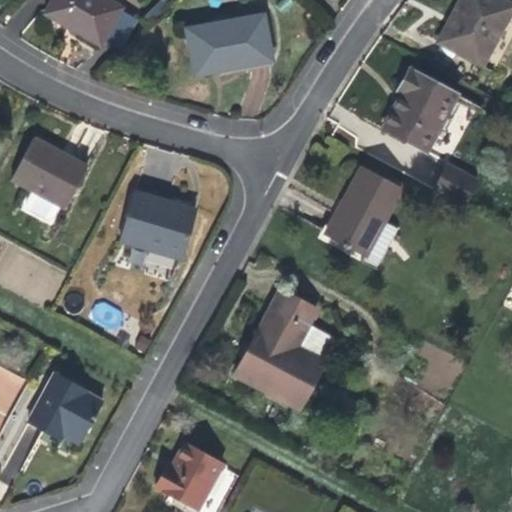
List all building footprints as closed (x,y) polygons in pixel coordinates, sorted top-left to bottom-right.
[(109,0),(51,0),(44,12),(101,45),(122,7),(109,0)] [(455,19),(442,43),(482,65),(511,8),(511,5),(503,0),(459,0),(451,17),(455,19)] [(272,60),(263,13),(186,28),(194,74),(272,60)] [(401,91),(383,126),(427,149),(457,95),(409,69),(398,89),(401,91)] [(33,137),(11,178),(65,207),(87,167),(33,137)] [(447,166),(433,191),(462,206),(477,182),(447,166)] [(325,232),(365,254),(383,221),(400,190),(360,168),(325,232)] [(135,191),(120,241),(180,258),(194,208),(135,191)] [(383,221),(365,254),(362,261),(375,269),(396,228),(383,221)] [(296,347),(308,324),(316,310),(279,289),(234,374),(298,408),(323,361),(321,360),(296,347)] [(117,329),(122,308),(94,302),(90,323),(117,329)] [(334,338),(308,324),(296,347),(321,360),(334,338)] [(46,425),(62,435),(79,443),(103,400),(53,373),(27,422),(43,431),(46,425)] [(350,398),(338,426),(353,433),(366,405),(350,398)] [(59,440),(62,435),(46,425),(43,431),(54,437),(59,440)] [(167,464),(154,486),(161,490),(199,510),(223,464),(183,442),(174,457),(177,459),(172,467),(167,464)]
